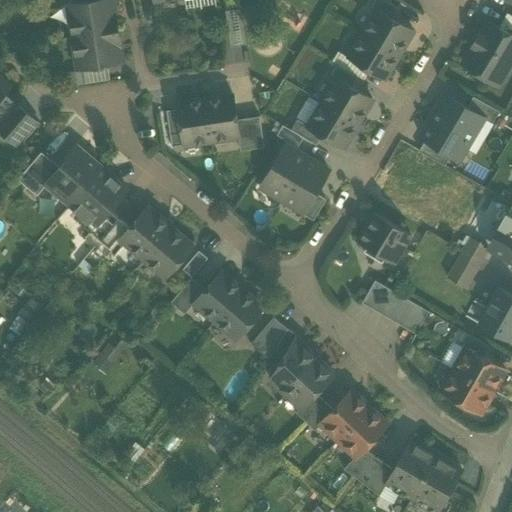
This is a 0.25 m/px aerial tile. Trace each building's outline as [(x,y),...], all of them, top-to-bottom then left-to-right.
[(112,0),(105,0),(69,6),(73,37),(117,31),(112,0)] [(246,39),(241,7),(229,9),(233,41),(246,39)] [(413,31),(377,10),(363,34),(399,55),(413,31)] [(511,15),(507,13),(498,28),(511,35),(511,15)] [(511,35),(498,28),(488,22),(463,64),(498,84),(511,60),(511,35)] [(78,69),(84,68),(107,65),(122,62),(117,31),(73,37),(78,69)] [(399,55),(363,34),(349,57),(385,79),(399,55)] [(107,65),(84,68),(86,83),(109,80),(107,65)] [(10,87),(0,78),(0,124),(17,105),(4,94),(10,87)] [(372,100),(336,78),(322,102),(358,124),(372,100)] [(462,103),(483,115),(492,120),(500,107),(469,90),(462,103)] [(451,152),(460,157),(483,115),(462,103),(441,91),(417,133),(423,136),(451,152)] [(239,137),(233,96),(205,100),(211,141),(239,137)] [(211,141),(205,100),(178,104),(184,145),(211,141)] [(358,124),(322,102),(307,126),(344,148),(358,124)] [(36,121),(17,105),(0,124),(0,131),(16,145),(36,121)] [(451,152),(423,136),(417,146),(445,162),(451,152)] [(282,200),(307,159),(285,145),(260,186),(282,200)] [(101,168),(77,147),(60,168),(46,184),(47,185),(70,205),(101,168)] [(46,184),(60,168),(41,152),(18,180),(37,196),(47,185),(46,184)] [(305,213),(329,172),(307,159),(282,200),(305,213)] [(127,190),(101,168),(70,205),(95,226),(96,227),(110,210),(127,190)] [(121,240),(144,260),(171,228),(147,207),(130,227),(120,239),(121,240)] [(96,246),(119,218),(110,210),(96,227),(95,226),(85,237),(96,246)] [(394,263),(411,235),(375,213),(358,241),(367,246),(364,251),(382,263),(385,258),(394,263)] [(130,227),(119,218),(96,246),(107,256),(121,240),(120,239),(130,227)] [(144,260),(165,278),(192,246),(171,228),(144,260)] [(446,280),(469,288),(485,244),(462,235),(446,280)] [(191,275),(206,255),(196,248),(181,268),(191,275)] [(215,321),(242,290),(221,271),(193,303),(215,321)] [(373,309),(386,287),(375,281),(362,303),(373,309)] [(383,315),(396,293),(386,287),(373,309),(383,315)] [(236,340),(263,308),(242,290),(215,321),(236,340)] [(511,296),(504,292),(484,327),(511,342),(511,296)] [(394,321),(407,299),(396,293),(383,315),(394,321)] [(405,328),(418,305),(407,299),(394,321),(405,328)] [(416,334),(429,311),(418,305),(405,328),(416,334)] [(454,341),(482,357),(489,346),(458,328),(451,340),(454,341)] [(110,338),(93,361),(105,370),(122,347),(110,338)] [(285,395),(319,360),(295,338),(271,380),(285,395)] [(454,341),(442,362),(454,369),(493,392),(505,370),(482,357),(454,341)] [(334,374),(319,360),(285,395),(301,409),(334,374)] [(493,392),(454,369),(442,391),(481,413),(493,392)] [(369,408),(351,390),(320,423),(338,440),(369,408)] [(387,425),(369,408),(338,440),(356,457),(387,425)] [(220,423),(207,440),(221,450),(233,433),(220,423)] [(412,497),(436,456),(410,441),(386,482),(412,497)] [(437,511),(438,511),(462,471),(436,456),(412,497),(437,511)]
